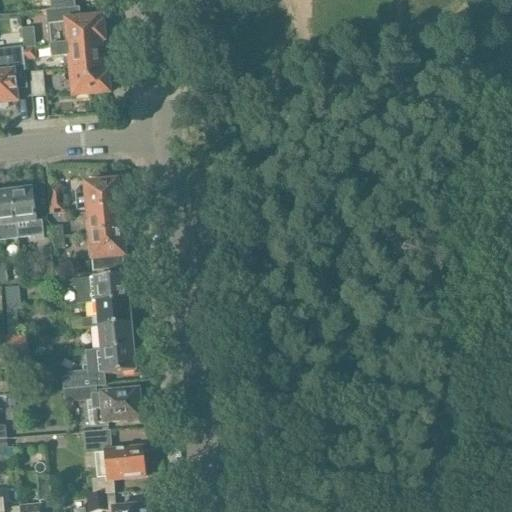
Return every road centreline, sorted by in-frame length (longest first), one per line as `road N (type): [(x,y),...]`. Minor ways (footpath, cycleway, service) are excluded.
road 1 (residential): [(202,511),(169,134)]
road 2 (residential): [(0,150),(169,134)]
road 3 (residential): [(169,134),(155,0)]
